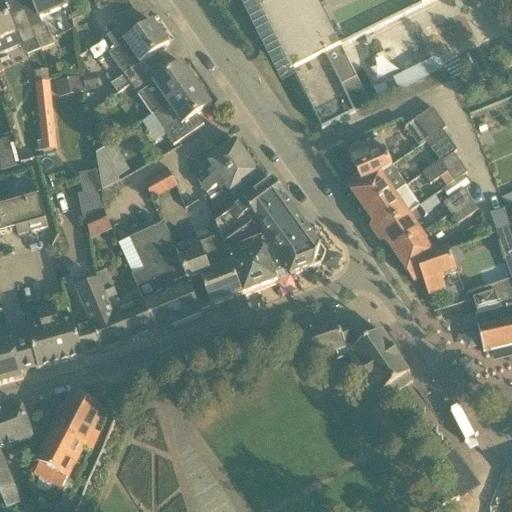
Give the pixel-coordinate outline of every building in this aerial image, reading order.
[(31,0),(40,20),(68,8),(64,0),(31,0)] [(109,7),(115,21),(133,13),(126,0),(92,0),(98,12),(109,7)] [(253,0),(291,74),(293,73),(322,131),(370,107),(341,49),(438,0),(329,0),(320,5),(317,0),(253,0)] [(0,57),(37,42),(32,31),(25,14),(9,20),(2,4),(0,5),(0,57)] [(169,46),(154,25),(125,45),(109,56),(131,87),(152,73),(145,63),(169,46)] [(37,42),(41,53),(54,48),(45,26),(32,31),(37,42)] [(439,56),(395,78),(400,90),(445,68),(439,56)] [(159,83),(152,73),(131,87),(138,97),(144,93),(159,114),(168,107),(197,87),(183,66),(159,83)] [(44,154),(57,153),(49,72),(35,74),(44,154)] [(57,84),(59,99),(84,94),(81,79),(57,84)] [(212,108),(197,87),(168,107),(182,128),(166,138),(174,150),(205,129),(198,118),(212,108)] [(427,144),(443,133),(447,130),(433,109),(405,129),(420,150),(427,144)] [(443,133),(427,144),(440,163),(454,155),(457,153),(443,133)] [(392,168),(385,151),(380,141),(365,147),(348,154),(358,177),(346,187),(352,195),(380,176),(392,168)] [(214,173),(208,177),(197,185),(210,203),(221,196),(226,192),(232,200),(257,184),(262,180),(236,143),(207,164),(214,173)] [(99,167),(116,155),(111,147),(97,156),(99,167)] [(454,155),(440,163),(422,176),(430,187),(441,180),(447,189),(467,175),(454,155)] [(0,169),(1,172),(15,169),(12,156),(0,158),(0,169)] [(366,216),(406,188),(392,168),(380,176),(352,195),(366,216)] [(145,186),(153,200),(176,187),(168,173),(145,186)] [(268,237),(269,240),(283,258),(288,272),(291,279),(323,267),(326,257),(287,203),(288,202),(274,183),(262,192),(257,184),(232,200),(238,209),(226,218),(215,226),(216,229),(226,254),(236,250),(235,246),(246,238),(250,245),(261,241),(268,237)] [(371,232),(375,238),(408,216),(420,208),(406,188),(366,216),(373,227),(371,232)] [(451,216),(471,202),(464,191),(443,206),(451,216)] [(511,193),(503,197),(509,214),(511,213),(511,193)] [(40,199),(21,204),(29,234),(48,229),(40,199)] [(471,202),(451,216),(458,227),(479,212),(471,202)] [(18,238),(29,234),(21,204),(2,210),(9,234),(17,232),(18,238)] [(211,213),(215,226),(226,218),(218,208),(211,213)] [(9,234),(2,210),(0,210),(0,242),(2,242),(0,237),(9,234)] [(104,212),(87,219),(91,240),(112,231),(104,212)] [(386,245),(393,255),(422,235),(408,216),(375,238),(381,245),(386,245)] [(133,278),(144,304),(157,334),(157,335),(202,316),(200,313),(190,288),(191,287),(178,260),(176,254),(163,226),(131,241),(146,272),(133,278)] [(243,297),(226,254),(216,229),(204,233),(208,243),(188,251),(189,255),(178,260),(191,287),(190,288),(200,313),(212,308),(212,309),(243,297)] [(511,234),(510,230),(498,234),(505,258),(504,258),(511,281),(511,234)] [(393,255),(408,276),(436,255),(422,235),(393,255)] [(275,277),(288,272),(283,258),(269,240),(268,237),(261,241),(250,245),(246,238),(235,246),(236,250),(226,254),(243,297),(278,284),(275,277)] [(436,256),(436,255),(408,276),(414,285),(423,282),(429,298),(460,287),(456,275),(457,275),(449,252),(436,256)] [(99,281),(105,296),(126,347),(157,334),(144,304),(121,314),(117,305),(121,303),(107,273),(97,277),(99,281)] [(91,327),(76,332),(83,358),(103,353),(104,356),(126,347),(105,296),(99,281),(76,291),(82,305),(91,327)] [(511,348),(511,299),(496,304),(494,295),(473,300),(478,318),(476,318),(484,355),(511,348)] [(84,359),(83,358),(76,332),(74,323),(60,327),(55,309),(46,312),(61,365),(84,359)] [(0,387),(23,381),(21,375),(30,373),(38,370),(39,372),(61,365),(46,312),(38,314),(43,331),(29,335),(31,343),(22,345),(13,347),(12,344),(0,347),(0,387)] [(0,343),(11,341),(2,313),(0,313),(0,343)] [(388,400),(407,387),(413,383),(410,375),(399,359),(393,349),(380,333),(369,340),(358,325),(340,330),(338,324),(298,336),(306,363),(337,354),(339,361),(345,359),(347,359),(348,360),(364,383),(370,379),(383,394),(388,400)] [(74,393),(54,432),(86,448),(104,413),(74,393)] [(0,415),(0,492),(14,486),(0,453),(34,440),(22,408),(0,415)] [(63,492),(86,448),(54,432),(32,476),(63,492)] [(439,466),(461,497),(462,499),(477,488),(454,455),(439,466)]
